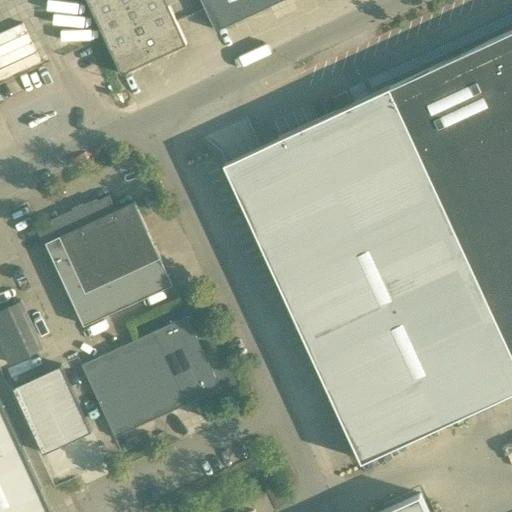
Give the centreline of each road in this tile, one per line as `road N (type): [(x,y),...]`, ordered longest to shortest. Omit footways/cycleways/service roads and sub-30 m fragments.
road 1 (unclassified): [(277,410),(146,120)]
road 2 (unclassified): [(146,120),(404,0)]
road 3 (unclassified): [(83,499),(277,410)]
road 4 (unclassified): [(0,187),(146,120)]
road 5 (unclassified): [(277,410),(320,504),(304,511)]
